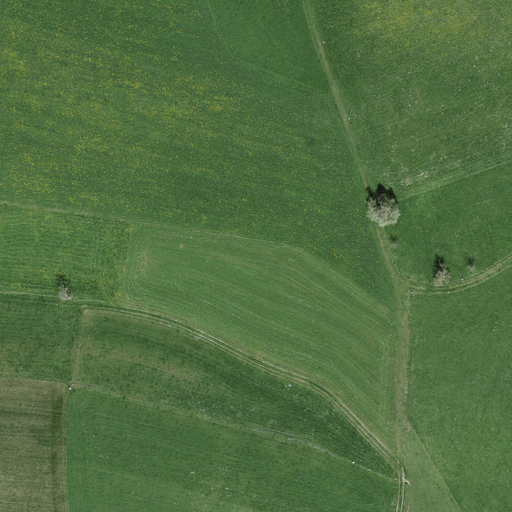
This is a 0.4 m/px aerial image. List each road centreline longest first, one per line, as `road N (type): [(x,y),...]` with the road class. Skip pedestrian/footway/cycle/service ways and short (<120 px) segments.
road 1 (track): [(395,511),(393,462),(319,387),(165,311),(0,297)]
road 2 (track): [(373,222),(396,279),(418,291),(451,291),(511,261)]
